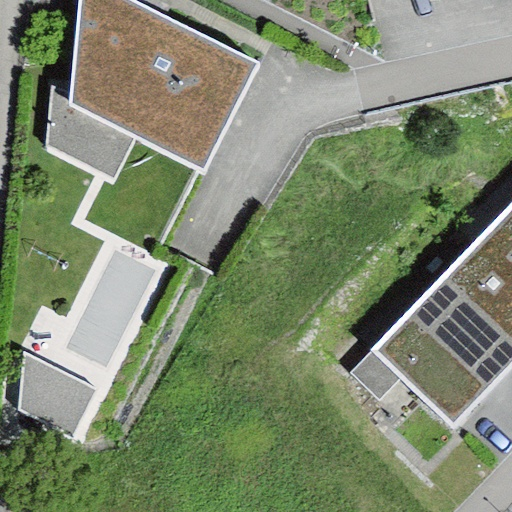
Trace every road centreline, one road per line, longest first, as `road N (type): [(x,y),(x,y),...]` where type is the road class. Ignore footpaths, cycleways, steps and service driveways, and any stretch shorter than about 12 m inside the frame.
road 1 (residential): [(511,58),(378,87)]
road 2 (residential): [(0,129),(12,0)]
